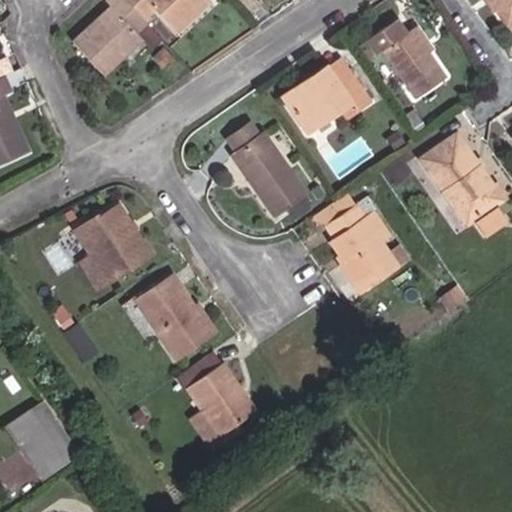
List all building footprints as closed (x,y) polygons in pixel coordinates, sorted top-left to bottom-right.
[(148,46),(159,37),(141,19),(123,0),(104,0),(110,7),(72,41),(102,74),(142,39),(148,46)] [(174,32),(210,1),(209,0),(123,0),(141,19),(153,9),(174,32)] [(511,0),(492,0),(508,23),(511,19),(511,0)] [(394,20),(365,40),(375,55),(381,52),(413,99),(445,78),(412,29),(404,34),(394,20)] [(316,73),(323,84),(346,69),(340,58),(316,73)] [(341,109),(349,104),(353,111),(367,103),(346,69),(323,84),(316,73),(302,82),(306,88),(285,101),(304,132),(341,109)] [(0,163),(27,151),(2,97),(11,92),(3,74),(0,76),(0,163)] [(281,95),(285,101),(306,88),(302,82),(281,95)] [(353,111),(349,104),(341,109),(345,116),(353,111)] [(409,136),(420,129),(409,114),(399,121),(409,136)] [(300,196),(305,193),(262,133),(258,136),(249,122),(225,139),(235,152),(230,156),(273,216),(285,207),(300,196)] [(385,140),(391,148),(400,142),(394,134),(385,140)] [(465,224),(501,200),(455,134),(419,159),(465,224)] [(324,226),(354,204),(345,191),(315,212),(324,226)] [(285,207),(294,221),(309,210),(300,196),(285,207)] [(139,264),(151,255),(117,202),(73,229),(90,255),(75,266),(91,291),(106,281),(108,284),(139,264)] [(397,266),(381,243),(364,218),(354,204),(324,226),(347,258),(338,264),(358,293),(397,266)] [(381,243),(389,237),(371,212),(364,218),(381,243)] [(115,294),(146,274),(139,264),(108,284),(115,294)] [(175,359),(212,333),(172,274),(134,300),(175,359)] [(444,306),(452,300),(447,292),(439,299),(444,306)] [(84,363),(99,352),(80,326),(65,338),(84,363)] [(218,436),(255,412),(222,362),(185,387),(204,415),(216,433),(218,436)] [(40,481),(79,453),(42,400),(30,409),(63,454),(35,474),(40,481)] [(147,420),(144,415),(139,408),(131,413),(139,425),(147,420)] [(35,474),(63,454),(30,409),(3,427),(35,474)] [(216,433),(204,415),(192,422),(204,441),(216,433)]
